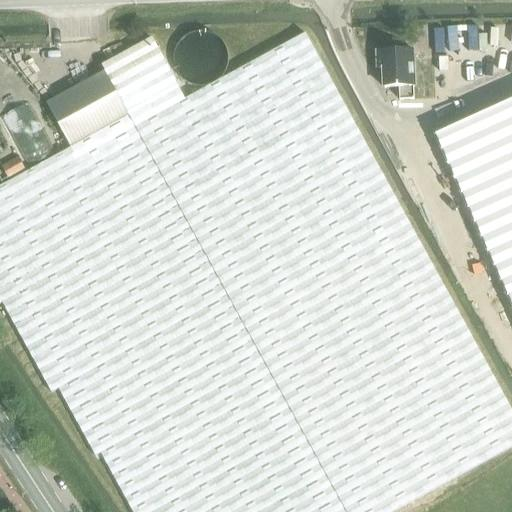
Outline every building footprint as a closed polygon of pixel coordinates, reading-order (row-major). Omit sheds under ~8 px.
[(224,58),(224,57),(223,49),(221,45),(218,41),(214,37),(211,35),(204,33),(201,32),(196,33),(190,34),(183,39),(180,42),(177,47),(175,52),(175,56),(175,62),(177,66),(179,71),(181,74),(186,77),(190,79),(198,81),(202,81),(207,80),(212,78),(216,75),(220,71),(222,67),(223,62),(224,58)] [(10,182),(0,187),(0,306),(2,305),(52,395),(58,391),(95,458),(100,455),(131,511),(394,511),(434,491),(511,448),(511,413),(399,207),(304,34),(184,100),(148,120),(142,109),(71,149),(26,174),(24,175),(10,182)] [(105,74),(46,105),(71,149),(142,109),(148,120),(184,100),(164,62),(151,39),(101,67),(105,74)] [(413,89),(414,89),(413,51),(377,52),(378,70),(383,70),(384,91),(399,90),(399,102),(413,101),(413,89)] [(511,101),(435,136),(511,306),(511,101)] [(29,103),(0,119),(28,169),(57,153),(29,103)] [(18,159),(2,168),(10,182),(24,175),(26,174),(18,159)]
